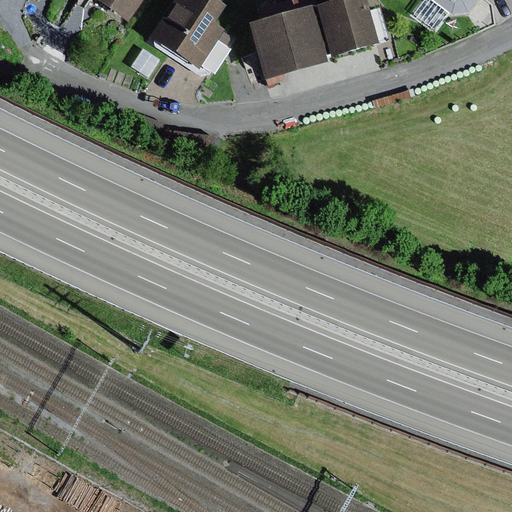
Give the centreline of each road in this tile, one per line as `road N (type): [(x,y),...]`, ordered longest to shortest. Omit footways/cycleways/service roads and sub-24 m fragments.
road 1 (motorway): [(0,209),(289,341),(511,426)]
road 2 (motorway): [(511,365),(305,289),(0,149)]
road 3 (residential): [(511,31),(412,76),(287,110),(222,118),(129,110),(32,62)]
